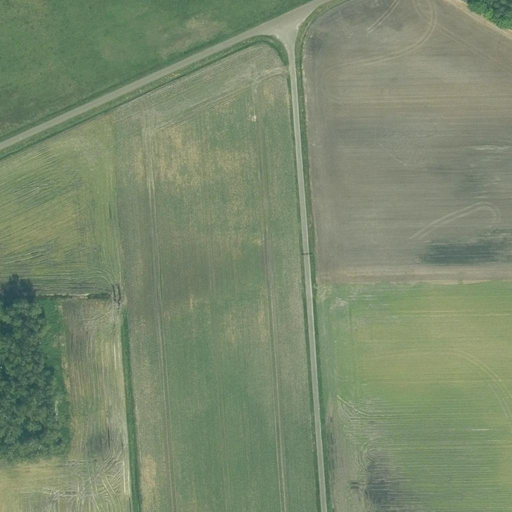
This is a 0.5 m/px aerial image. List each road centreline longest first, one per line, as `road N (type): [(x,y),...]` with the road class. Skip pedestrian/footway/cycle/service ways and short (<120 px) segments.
road 1 (unclassified): [(324,511),(286,17)]
road 2 (unclassified): [(0,144),(286,17)]
